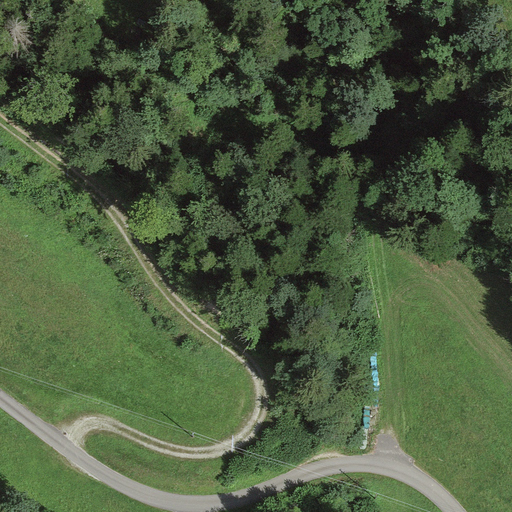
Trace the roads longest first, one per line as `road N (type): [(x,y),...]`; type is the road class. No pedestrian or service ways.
road 1 (track): [(0,121),(96,198),(158,282),(248,361),(263,388),(250,432),(216,452),(160,447),(95,422),(62,445)]
road 2 (unclassified): [(454,511),(412,477),(361,464),(208,503),(167,500),(100,472),(0,397)]
